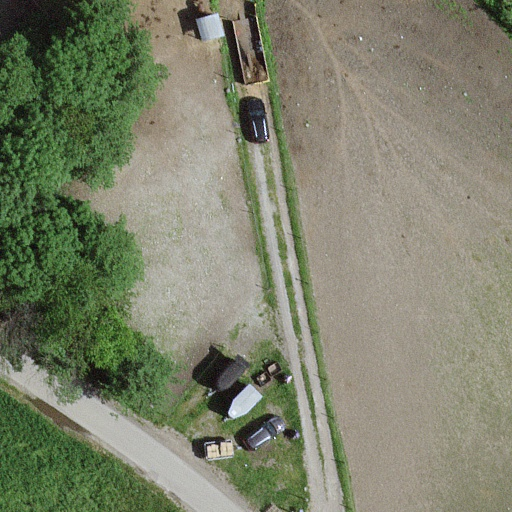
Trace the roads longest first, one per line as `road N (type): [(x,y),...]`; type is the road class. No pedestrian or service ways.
road 1 (track): [(272,184),(328,511)]
road 2 (unclassified): [(0,357),(214,511)]
